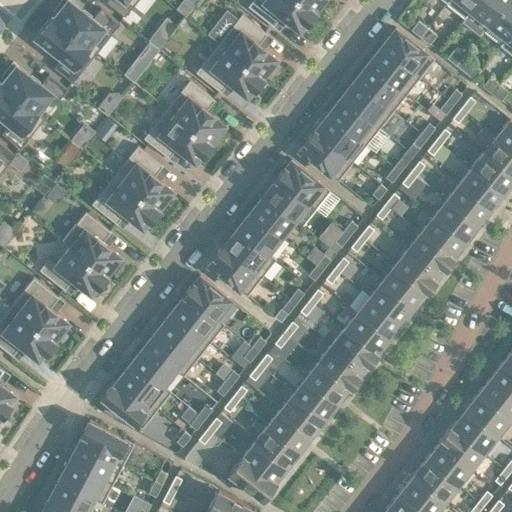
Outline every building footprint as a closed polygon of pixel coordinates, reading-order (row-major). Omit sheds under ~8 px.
[(132,6),(136,0),(117,0),(111,8),(130,23),(139,12),(132,6)] [(272,25),(280,15),(286,19),(299,29),(305,21),(314,11),(300,0),(250,0),(247,5),(272,25)] [(300,0),(314,11),(322,0),(300,0)] [(447,0),(446,2),(464,16),(476,0),(447,0)] [(476,0),(464,16),(464,17),(470,9),(487,23),(505,0),(476,0)] [(511,28),(511,0),(505,0),(487,23),(505,37),(499,44),(499,45),(511,28)] [(191,7),(182,1),(177,8),(185,15),(191,7)] [(58,24),(94,53),(109,34),(116,40),(125,29),(106,14),(98,25),(74,5),(73,6),(70,3),(60,14),(64,17),(58,24)] [(241,13),(218,42),(262,76),(271,65),(270,64),(276,57),(263,47),(264,47),(258,42),(266,32),(241,13)] [(410,28),(419,36),(427,26),(417,19),(410,28)] [(94,53),(58,24),(57,23),(41,43),(67,63),(59,73),(77,87),(85,77),(78,71),(94,53)] [(436,34),(427,26),(419,36),(428,43),(436,34)] [(388,35),(380,45),(419,76),(433,57),(395,27),(392,29),(391,30),(391,31),(389,34),(388,33),(387,35),(388,35)] [(511,28),(499,45),(511,54),(511,28)] [(165,41),(154,33),(149,40),(159,48),(165,41)] [(233,85),(234,85),(246,94),(252,87),(253,87),(262,76),(218,42),(195,71),(220,91),(228,81),(233,85)] [(368,60),(367,62),(405,93),(419,76),(380,45),(373,54),(372,53),(371,55),(372,55),(369,59),(369,58),(368,59),(368,60)] [(453,47),(446,57),(455,64),(463,54),(453,47)] [(480,68),(463,54),(455,64),(473,78),(480,68)] [(355,77),(353,79),(392,109),(405,93),(367,62),(360,71),(359,70),(358,72),(356,76),(355,75),(354,76),(355,77)] [(140,72),(131,65),(124,74),(133,81),(140,72)] [(5,89),(41,118),(56,99),(63,105),(72,94),(53,79),(45,90),(20,70),(20,71),(17,68),(7,79),(11,82),(5,89)] [(498,83),(489,75),(482,85),(491,92),(498,83)] [(214,98),(189,78),(166,107),(210,142),(219,131),(218,130),(224,123),(211,113),(212,113),(206,108),(214,98)] [(341,94),(340,96),(378,126),(392,109),(353,79),(346,88),(345,87),(344,89),(345,89),(342,92),(341,93),(341,94)] [(491,92),(500,99),(508,90),(498,83),(491,92)] [(461,92),(455,87),(447,97),(453,102),(461,92)] [(41,118),(5,89),(4,88),(0,92),(0,117),(13,128),(6,138),(24,152),(32,142),(25,136),(41,118)] [(466,111),(474,99),(469,95),(460,106),(466,111)] [(328,111),(326,113),(365,143),(378,126),(340,96),(333,105),(332,104),(331,106),(332,106),(329,109),(328,109),(327,110),(328,111)] [(453,102),(447,97),(438,107),(444,112),(453,102)] [(110,108),(101,101),(97,106),(106,113),(110,108)] [(457,121),(466,111),(460,106),(452,117),(457,121)] [(182,150),(194,160),(200,153),(201,153),(210,142),(166,107),(143,137),(168,157),(176,147),(181,151),(182,150)] [(313,129),(312,129),(352,160),(365,143),(326,113),(319,122),(319,121),(318,123),(316,126),(315,126),(314,127),(315,128),(314,129),(313,129)] [(511,119),(509,117),(495,134),(511,147),(511,119)] [(426,136),(434,126),(428,121),(420,131),(426,136)] [(440,142),(449,131),(443,127),(435,138),(440,142)] [(300,145),(300,146),(298,148),(337,179),(352,160),(312,129),(304,140),(305,140),(302,144),(301,144),(300,145)] [(426,136),(420,131),(412,141),(418,146),(426,136)] [(80,146),(86,139),(76,132),(71,139),(80,146)] [(511,147),(495,134),(482,150),(511,173),(511,147)] [(432,153),(440,142),(435,138),(426,149),(432,153)] [(0,168),(3,165),(10,171),(19,160),(0,145),(0,144),(0,168)] [(137,144),(114,173),(158,208),(167,196),(166,196),(171,189),(159,179),(160,179),(154,174),(162,164),(137,144)] [(507,185),(511,179),(511,173),(482,150),(470,166),(502,192),(503,191),(504,191),(504,190),(506,186),(507,187),(508,186),(507,185)] [(399,170),(407,160),(401,155),(393,165),(399,170)] [(283,166),(275,176),(314,208),(329,189),(290,158),(288,161),(286,162),(287,163),(284,166),(283,166)] [(415,175),(424,164),(418,159),(409,170),(415,175)] [(399,170),(393,165),(385,175),(391,180),(399,170)] [(491,207),(492,206),(491,205),(502,192),(470,166),(457,182),(489,208),(490,206),(491,207)] [(406,185),(415,175),(409,170),(401,181),(406,185)] [(158,208),(114,173),(91,202),(116,222),(123,213),(129,217),(130,216),(142,226),(148,219),(149,219),(158,208)] [(314,208),(275,176),(274,177),(275,178),(274,179),(273,178),(272,180),(273,180),(270,184),(270,183),(269,184),(269,185),(262,194),(293,219),(306,202),(314,208)] [(371,192),(377,197),(386,187),(380,182),(371,192)] [(479,221),(489,208),(457,182),(444,198),(477,224),(478,222),(478,223),(479,222),(479,221)] [(398,196),(393,191),(384,202),(390,207),(398,196)] [(256,202),(249,211),(280,236),(293,219),(262,194),(261,196),(260,195),(259,197),(260,197),(257,201),(256,200),(255,201),(256,202)] [(466,239),(467,238),(466,237),(469,234),(469,235),(470,234),(469,233),(477,224),(444,198),(432,214),(464,240),(465,238),(466,239)] [(381,218),(390,207),(384,202),(375,213),(381,218)] [(85,210),(61,239),(106,274),(115,262),(114,262),(119,255),(107,245),(107,244),(102,240),(110,230),(85,210)] [(243,219),(236,228),(274,258),(275,258),(267,252),(280,236),(249,211),(247,213),(247,212),(246,214),(244,217),(243,217),(242,218),(243,219)] [(457,249),(464,240),(432,214),(419,230),(452,256),(453,255),(452,255),(453,254),(453,255),(454,254),(453,253),(456,250),(457,251),(457,250),(457,249)] [(350,219),(342,229),(348,234),(356,224),(350,219)] [(364,239),(373,228),(367,223),(358,234),(364,239)] [(222,243),(221,244),(261,275),(274,258),(236,228),(234,230),(233,229),(232,231),(233,231),(230,234),(229,234),(228,235),(229,236),(223,244),(222,243)] [(340,244),(348,234),(342,229),(334,239),(340,244)] [(419,230),(406,246),(439,272),(439,271),(440,272),(440,271),(440,270),(442,267),(443,268),(452,256),(419,230)] [(356,250),(364,239),(358,234),(350,245),(356,250)] [(246,294),(261,275),(221,244),(213,255),(214,255),(211,259),(210,259),(209,260),(210,260),(207,263),(246,294)] [(48,256),(38,268),(64,288),(71,278),(77,283),(77,282),(90,292),(96,284),(96,285),(106,274),(69,245),(56,262),(48,256)] [(438,273),(439,272),(406,246),(394,262),(427,288),(435,278),(434,277),(437,274),(437,275),(438,274),(438,273)] [(321,268),(329,258),(323,253),(315,263),(321,268)] [(339,271),(348,260),(342,255),(333,266),(339,271)] [(425,290),(427,288),(394,262),(381,278),(413,304),(420,295),(421,296),(422,295),(421,294),(423,291),(424,292),(425,291),(424,290),(425,289),(425,290)] [(313,278),(321,268),(315,263),(307,273),(313,278)] [(330,282),(339,271),(333,266),(325,277),(330,282)] [(230,298),(199,274),(197,277),(196,276),(195,277),(196,278),(193,282),(192,281),(184,292),(223,323),(223,322),(216,316),(230,298)] [(58,296),(32,276),(9,305),(53,340),(63,328),(62,328),(67,321),(55,311),(56,310),(50,306),(58,296)] [(381,278),(368,294),(401,320),(411,307),(412,308),(412,307),(412,306),(413,304),(381,278)] [(295,302),(303,292),(297,287),(289,297),(295,302)] [(313,303),(322,292),(317,287),(308,298),(313,303)] [(178,300),(171,309),(209,340),(223,323),(184,292),(183,292),(184,293),(183,294),(182,294),(181,295),(182,296),(179,299),(178,298),(177,300),(178,300)] [(390,333),(401,320),(368,294),(356,310),(388,336),(389,334),(390,335),(391,334),(390,333)] [(287,312),(295,302),(289,297),(281,307),(287,312)] [(305,314),(313,303),(308,298),(299,309),(305,314)] [(53,340),(9,305),(0,316),(0,345),(11,354),(19,344),(25,349),(25,348),(38,358),(44,350),(45,351),(53,340)] [(164,317),(157,326),(196,357),(209,340),(171,309),(169,311),(167,312),(168,313),(166,316),(165,315),(164,317)] [(356,310),(343,326),(376,352),(377,352),(376,351),(376,350),(377,351),(378,350),(377,349),(388,336),(356,310)] [(288,335),(297,324),(291,320),(282,331),(288,335)] [(151,334),(144,343),(183,374),(196,357),(157,326),(156,328),(155,328),(154,329),(155,330),(152,333),(151,332),(150,334),(151,334)] [(367,363),(376,352),(343,326),(331,342),(363,368),(363,367),(364,368),(365,367),(364,366),(367,363)] [(279,346),(288,335),(282,331),(274,341),(279,346)] [(257,350),(265,340),(259,335),(251,345),(257,350)] [(351,384),(359,374),(358,373),(361,370),(362,370),(363,369),(362,369),(363,368),(331,342),(318,358),(351,384)] [(138,351),(131,360),(169,391),(170,390),(162,384),(174,368),(182,374),(183,374),(144,343),(142,345),(141,346),(139,350),(138,349),(137,351),(138,351)] [(249,360),(257,350),(251,345),(243,355),(249,360)] [(511,346),(511,347),(511,346),(510,347),(511,348),(503,358),(511,364),(511,346)] [(262,367),(271,356),(266,352),(257,363),(262,367)] [(350,385),(351,384),(318,358),(305,374),(337,400),(344,391),(345,392),(346,391),(345,390),(347,387),(348,388),(349,387),(348,386),(349,385),(350,385)] [(511,392),(511,364),(503,358),(502,360),(501,359),(500,360),(501,361),(498,364),(498,363),(497,364),(498,365),(490,375),(511,392)] [(124,368),(117,377),(156,408),(169,391),(131,360),(129,362),(128,362),(127,363),(128,363),(125,367),(125,366),(123,367),(124,368)] [(254,378),(262,367),(257,363),(248,374),(254,378)] [(0,412),(1,413),(9,401),(14,393),(1,384),(1,383),(0,382),(0,372),(3,369),(0,367),(0,412)] [(230,384),(238,374),(232,369),(224,379),(230,384)] [(336,402),(337,400),(305,374),(292,390),(325,416),(331,407),(332,408),(333,407),(332,406),(335,403),(336,404),(336,403),(336,402)] [(509,417),(511,413),(511,392),(490,375),(482,385),(481,384),(480,385),(481,386),(478,389),(478,388),(477,389),(478,390),(476,392),(509,417)] [(114,380),(112,384),(111,383),(102,395),(141,426),(156,408),(117,377),(115,379),(115,378),(114,380)] [(222,394),(230,384),(224,379),(216,389),(222,394)] [(237,399),(246,388),(240,384),(232,395),(237,399)] [(323,420),(324,419),(323,418),(325,416),(292,390),(280,406),(312,432),(322,419),(323,420)] [(495,434),(509,417),(476,392),(468,402),(468,401),(467,402),(468,403),(465,406),(464,405),(464,406),(464,407),(463,409),(495,434)] [(229,410),(237,399),(232,395),(223,406),(229,410)] [(205,403),(197,413),(203,418),(211,408),(205,403)] [(310,434),(312,432),(280,406),(267,422),(299,448),(306,439),(307,440),(308,439),(307,438),(310,435),(311,434),(310,434)] [(482,451),(495,434),(463,409),(455,419),(454,418),(453,419),(454,420),(452,423),(451,422),(450,423),(451,424),(450,425),(449,425),(482,451)] [(195,428),(203,418),(197,413),(189,423),(195,428)] [(221,420),(215,416),(206,427),(212,431),(221,420)] [(79,438),(78,440),(121,463),(133,442),(88,418),(81,432),(82,432),(80,436),(79,436),(78,437),(79,438)] [(267,422),(255,438),(287,464),(294,455),(294,456),(295,455),(294,454),(297,451),(298,451),(298,450),(299,448),(267,422)] [(469,468),(482,451),(449,425),(441,435),(441,436),(440,438),(439,438),(438,439),(439,439),(437,442),(469,468)] [(203,442),(212,431),(206,427),(198,438),(203,442)] [(182,445),(190,435),(184,430),(176,440),(182,445)] [(285,466),(287,464),(255,438),(242,454),(275,480),(275,479),(284,467),(285,467),(286,466),(285,466)] [(69,457),(68,459),(111,482),(112,481),(103,477),(113,459),(121,464),(121,463),(78,440),(73,450),(72,450),(71,451),(72,451),(70,455),(69,455),(68,456),(69,457)] [(456,484),(469,468),(437,442),(430,451),(429,450),(428,451),(429,452),(426,455),(426,454),(425,455),(425,456),(424,458),(456,484)] [(242,454),(228,471),(261,497),(263,496),(264,495),(263,495),(266,491),(267,492),(268,491),(267,490),(275,480),(242,454)] [(508,472),(511,466),(511,457),(502,468),(508,472)] [(443,501),(456,484),(424,458),(416,468),(415,467),(414,468),(415,469),(413,472),(412,472),(411,473),(412,473),(410,475),(443,501)] [(59,476),(58,478),(101,501),(111,482),(68,459),(62,469),(61,470),(62,471),(60,474),(59,474),(58,475),(59,476)] [(502,468),(494,478),(499,483),(508,472),(502,468)] [(160,484),(167,472),(160,469),(154,480),(160,484)] [(174,490),(181,477),(175,474),(168,486),(174,490)] [(422,511),(433,511),(443,501),(410,475),(403,485),(402,484),(401,485),(402,486),(399,489),(399,488),(398,489),(399,490),(397,492),(422,511)] [(49,495),(48,497),(75,511),(84,511),(92,497),(101,502),(101,501),(58,478),(52,488),(51,489),(52,490),(50,493),(49,493),(48,494),(49,495)] [(154,480),(148,491),(154,495),(160,484),(154,480)] [(168,486),(162,499),(168,502),(174,490),(168,486)] [(254,509),(254,508),(217,488),(207,506),(218,511),(252,511),(253,510),(254,511),(254,510),(254,509)] [(482,504),(491,493),(485,489),(477,500),(482,504)] [(387,511),(422,511),(397,492),(389,502),(388,501),(388,502),(388,503),(386,506),(385,506),(384,506),(385,507),(384,509),(387,511)] [(75,511),(48,497),(42,507),(41,507),(41,508),(41,509),(39,511),(38,511),(39,511),(38,511),(75,511)] [(492,511),(495,511),(503,503),(497,498),(489,509),(492,511)] [(477,500),(468,511),(469,511),(476,511),(482,504),(477,500)]
